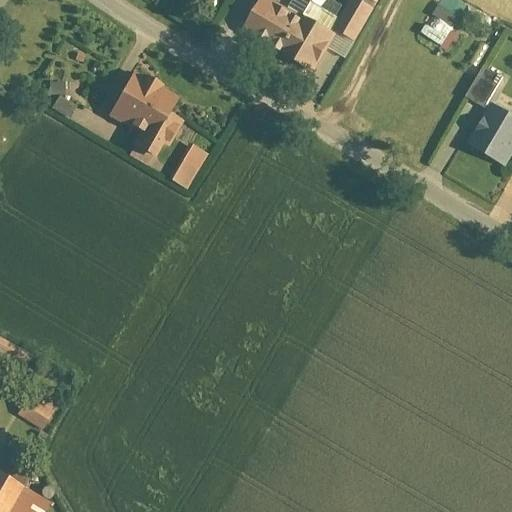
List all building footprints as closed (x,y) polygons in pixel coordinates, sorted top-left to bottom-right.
[(367,0),(365,6),(374,10),(379,0),(367,0)] [(454,0),(442,0),(419,33),(441,48),(468,10),(454,0)] [(334,44),(264,5),(244,41),(314,80),(334,44)] [(483,68),(465,98),(484,110),(502,79),(483,68)] [(187,111),(135,82),(110,125),(142,143),(135,156),(154,167),(187,111)] [(511,158),(511,122),(493,112),(470,153),(505,172),(511,158)] [(190,147),(169,182),(185,192),(207,157),(190,147)] [(0,371),(17,381),(30,357),(0,340),(0,371)] [(26,398),(15,418),(44,432),(54,412),(26,398)] [(0,511),(15,511),(29,488),(0,471),(0,511)] [(49,511),(55,503),(29,488),(15,511),(49,511)]
